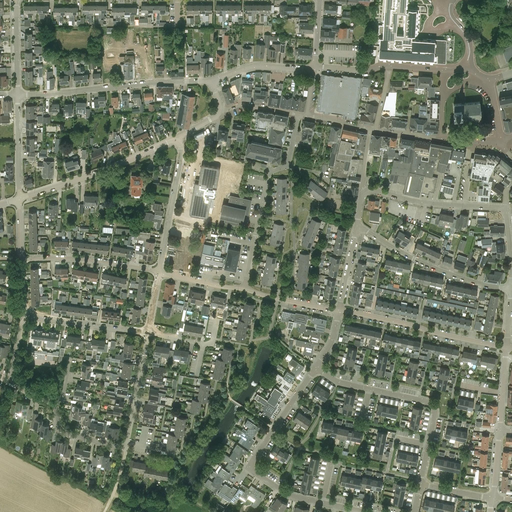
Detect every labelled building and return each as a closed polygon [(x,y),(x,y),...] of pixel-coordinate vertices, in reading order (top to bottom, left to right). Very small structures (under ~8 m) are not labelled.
[(378,33),(383,34),(383,37),(380,37),(379,57),(426,60),(426,62),(444,63),(444,61),(446,41),(443,41),(431,40),(431,39),(427,38),(427,40),(412,39),(412,35),(417,36),(419,10),(406,9),(406,0),(385,0),(383,25),(379,25),(378,33)] [(337,14),(338,5),(324,4),(323,13),(337,14)] [(141,12),(145,12),(145,19),(139,19),(139,25),(147,25),(147,24),(147,17),(147,14),(147,5),(141,5),(141,12)] [(159,5),(159,14),(168,14),(168,7),(166,7),(166,5),(159,5)] [(299,5),(299,7),(295,7),(295,6),(287,6),(287,5),(280,5),(280,14),(287,14),(287,13),(295,13),(295,15),(299,15),(311,15),(311,5),(299,5)] [(323,18),(322,27),(332,27),(332,31),(335,31),(338,31),(338,27),(339,27),(339,25),(335,25),(336,19),(323,18)] [(299,26),(299,29),(299,33),(313,33),(313,24),(300,23),(299,26)] [(338,37),(346,38),(346,28),(339,27),(338,27),(338,31),(338,37)] [(335,31),(332,31),(321,30),(320,40),(334,41),(335,31)] [(511,42),(499,47),(500,50),(502,49),(507,61),(511,58),(511,42)] [(256,44),(255,56),(263,57),(264,47),(263,47),(263,45),(256,44)] [(279,50),(280,44),(273,44),(272,49),(269,49),(268,57),(276,58),(277,50),(279,50)] [(240,53),(241,45),(235,45),(234,50),(231,50),(230,62),(237,62),(237,53),(240,53)] [(253,52),(254,46),(246,45),(246,49),(243,49),(243,57),(250,58),(250,51),(253,52)] [(298,48),(298,49),(295,49),(294,55),(297,55),(297,58),(311,59),(312,50),(298,48)] [(195,64),(192,64),(193,73),(199,73),(198,64),(198,61),(201,61),(201,52),(201,55),(194,55),(195,61),(195,64)] [(204,52),(201,52),(201,61),(201,67),(203,67),(203,73),(211,73),(212,64),(209,64),(209,59),(209,58),(205,58),(204,52)] [(223,68),(225,53),(217,53),(215,67),(223,68)] [(134,57),(123,57),(107,57),(107,65),(123,65),(123,79),(133,78),(133,65),(134,65),(134,57)] [(69,62),(69,70),(64,70),(65,76),(59,77),(60,84),(69,83),(68,76),(71,75),(71,73),(70,62),(69,62)] [(88,75),(84,75),(84,71),(84,66),(83,67),(83,64),(80,65),(80,67),(82,82),(89,81),(88,75)] [(100,72),(101,72),(100,69),(97,70),(97,73),(93,74),(93,80),(101,80),(100,72)] [(171,73),(171,79),(183,79),(183,70),(180,70),(180,73),(171,73)] [(52,78),(52,75),(52,71),(46,71),(46,75),(46,89),(54,89),(54,83),(55,83),(55,79),(54,80),(54,78),(52,78)] [(342,77),(321,75),(316,110),(323,111),(322,113),(329,114),(330,110),(343,112),(342,118),(356,120),(362,79),(342,76),(342,77)] [(232,87),(227,89),(222,91),(228,104),(230,103),(235,101),(231,92),(234,91),(236,95),(239,94),(241,77),(230,82),(232,87)] [(419,77),(418,78),(411,78),(411,82),(415,82),(415,88),(414,89),(424,90),(424,89),(424,88),(425,87),(426,87),(427,86),(430,86),(431,85),(432,84),(432,83),(432,82),(432,81),(432,80),(431,79),(431,77),(419,77)] [(245,83),(245,86),(241,86),(240,94),(242,94),(242,96),(245,99),(250,100),(251,87),(252,87),(253,81),(242,79),(241,83),(245,83)] [(390,92),(397,92),(397,89),(396,89),(396,88),(402,88),(402,82),(396,82),(390,82),(390,92)] [(275,91),(275,94),(272,105),(278,107),(281,95),(282,90),(283,83),(280,83),(278,89),(278,91),(275,91)] [(382,89),(370,87),(370,85),(362,84),(361,96),(365,97),(366,93),(368,94),(369,93),(370,94),(370,96),(380,98),(382,89)] [(172,99),(172,95),(172,87),(157,87),(157,97),(162,97),(162,99),(172,99)] [(292,97),(290,109),(297,110),(300,98),(294,97),(295,93),(296,94),(297,88),(294,88),(292,97)] [(145,99),(148,99),(149,102),(152,101),(152,98),(153,98),(152,92),(144,93),(145,99)] [(386,96),(384,104),(382,114),(394,116),(395,115),(395,116),(402,117),(403,112),(395,111),(397,92),(390,92),(389,92),(388,96),(386,96)] [(286,93),(286,96),(282,95),(280,107),(290,109),(292,97),(288,96),(289,94),(286,93)] [(141,104),(141,101),(141,98),(140,98),(140,94),(133,94),(133,99),(137,99),(137,105),(139,105),(139,112),(144,112),(143,104),(141,104)] [(195,96),(194,96),(185,95),(182,94),(181,96),(176,125),(180,125),(180,126),(189,127),(195,96)] [(506,126),(505,127),(504,127),(505,130),(511,128),(511,101),(511,99),(511,98),(511,95),(504,97),(504,99),(502,100),(501,98),(499,98),(500,106),(502,105),(503,108),(501,108),(502,116),(504,116),(505,118),(503,119),(504,124),(506,124),(506,126)] [(98,97),(98,99),(94,99),(94,108),(99,108),(99,107),(106,107),(105,96),(98,97)] [(300,98),(297,110),(304,112),(306,99),(300,98)] [(439,99),(435,99),(427,99),(427,103),(430,103),(430,113),(430,120),(436,120),(436,117),(438,117),(439,117),(439,108),(439,100),(439,99)] [(4,115),(2,115),(2,116),(2,118),(2,123),(8,123),(8,118),(9,118),(9,115),(9,112),(12,112),(11,101),(3,102),(4,112),(4,115)] [(85,103),(76,102),(76,113),(85,113),(85,103)] [(480,116),(482,115),(482,111),(480,112),(479,102),(466,103),(460,104),(453,105),(455,122),(477,120),(481,119),(480,116)] [(366,106),(365,110),(365,114),(367,114),(367,116),(375,118),(376,112),(378,108),(378,106),(367,103),(366,106)] [(52,104),(52,107),(49,107),(49,114),(53,114),(55,114),(55,111),(59,111),(59,104),(52,104)] [(64,104),(64,108),(62,108),(62,116),(72,116),(72,112),(72,104),(64,104)] [(420,104),(419,117),(419,119),(411,118),(409,130),(437,133),(438,122),(430,121),(430,120),(430,113),(427,113),(427,105),(420,104)] [(273,114),(265,113),(258,112),(257,113),(255,112),(254,117),(257,117),(255,127),(256,127),(255,129),(260,130),(260,128),(266,129),(266,127),(269,128),(270,125),(272,125),(269,142),(281,145),(282,141),(283,141),(284,135),(285,131),(284,131),(286,125),(288,117),(275,114),(274,117),(273,117),(273,114)] [(399,124),(398,129),(406,130),(407,121),(407,118),(407,115),(404,114),(404,117),(399,117),(398,117),(399,124)] [(382,115),(380,122),(389,124),(389,118),(390,116),(382,115)] [(375,118),(367,116),(366,116),(365,124),(373,126),(375,118)] [(390,116),(389,118),(391,119),(391,124),(390,124),(390,125),(389,128),(398,129),(399,124),(398,117),(390,116)] [(154,127),(157,134),(163,132),(161,126),(164,125),(161,119),(157,121),(158,125),(154,127)] [(314,125),(314,123),(305,121),(303,129),(304,129),(312,131),(313,129),(314,129),(314,128),(315,126),(314,125)] [(137,126),(137,127),(143,141),(150,138),(147,132),(144,133),(140,122),(138,123),(137,126)] [(239,124),(237,135),(237,136),(243,137),(244,133),(245,125),(244,125),(244,124),(242,124),(241,124),(239,124)] [(135,129),(136,132),(131,134),(133,138),(136,144),(143,141),(137,127),(135,129)] [(335,134),(334,142),(331,152),(328,165),(330,166),(330,168),(333,169),(334,166),(333,166),(338,144),(338,142),(341,129),(331,127),(330,133),(335,134)] [(312,131),(304,129),(301,141),(303,141),(302,145),(308,146),(308,142),(310,142),(312,131)] [(357,141),(358,132),(343,129),(340,140),(352,143),(353,140),(357,141)] [(225,130),(224,131),(218,130),(217,139),(219,139),(218,144),(221,144),(222,140),(226,140),(228,131),(227,131),(225,130)] [(358,132),(357,141),(355,150),(364,152),(367,134),(358,132)] [(328,142),(327,144),(332,145),(332,142),(334,142),(335,134),(330,133),(328,142)] [(381,145),(383,136),(371,134),(368,153),(380,154),(381,147),(381,145)] [(390,137),(383,136),(381,147),(386,148),(386,150),(385,150),(384,153),(383,154),(382,162),(381,168),(386,169),(388,159),(386,159),(385,158),(387,157),(387,155),(390,137)] [(128,137),(124,138),(126,141),(119,144),(117,141),(120,140),(119,137),(116,138),(121,150),(128,147),(127,144),(131,142),(128,137)] [(397,138),(390,137),(387,155),(394,156),(394,153),(395,149),(390,148),(391,145),(395,146),(397,138)] [(115,146),(111,147),(112,147),(111,145),(107,146),(111,154),(114,153),(121,150),(116,138),(112,139),(115,146)] [(394,160),(393,160),(389,180),(393,181),(393,182),(405,185),(407,178),(408,171),(412,151),(414,140),(401,138),(399,148),(400,148),(399,154),(394,153),(394,156),(394,160)] [(355,143),(352,143),(340,140),(337,158),(346,160),(344,170),(345,170),(344,174),(347,174),(350,162),(351,159),(353,155),(355,143)] [(414,140),(412,151),(408,171),(424,175),(432,176),(436,159),(439,144),(431,143),(431,142),(431,143),(414,140)] [(252,141),(251,143),(248,142),(246,154),(250,155),(250,154),(253,155),(253,156),(257,157),(258,156),(261,156),(260,158),(265,159),(265,157),(268,158),(268,159),(272,160),(272,161),(273,162),(277,162),(277,163),(279,163),(281,156),(280,155),(281,148),(275,146),(252,141)] [(439,144),(436,159),(439,160),(437,171),(444,173),(446,169),(452,146),(444,145),(439,144)] [(452,146),(446,169),(449,169),(451,162),(452,162),(452,158),(461,160),(460,164),(461,164),(461,166),(463,166),(466,149),(452,146)] [(91,157),(91,162),(92,163),(98,160),(98,159),(104,156),(102,151),(101,149),(100,149),(98,150),(97,149),(96,148),(94,148),(92,148),(94,152),(91,154),(92,157),(91,157)] [(493,170),(494,168),(493,167),(500,157),(497,155),(495,156),(493,154),(491,155),(489,153),(487,155),(479,153),(474,153),(470,177),(484,179),(484,181),(492,182),(492,180),(493,178),(489,176),(493,171),(493,170)] [(72,157),(73,160),(65,162),(68,170),(80,166),(78,160),(79,160),(77,155),(72,157)] [(493,170),(493,171),(489,176),(493,178),(499,182),(502,178),(500,176),(502,173),(504,175),(511,166),(501,158),(496,165),(494,167),(495,168),(494,168),(493,170)] [(347,174),(346,180),(347,181),(352,182),(359,183),(360,177),(355,177),(358,163),(350,162),(347,174)] [(166,167),(164,166),(159,166),(158,170),(163,171),(163,172),(169,173),(170,168),(171,168),(171,166),(170,165),(167,164),(166,167)] [(6,177),(4,177),(4,182),(13,182),(13,177),(12,177),(12,165),(6,165),(6,177)] [(189,211),(189,212),(190,213),(190,214),(191,215),(192,215),(205,217),(206,217),(207,217),(208,216),(208,215),(211,197),(215,197),(220,171),(220,170),(219,169),(219,168),(218,167),(217,167),(204,165),(203,165),(202,166),(201,167),(201,168),(199,179),(195,179),(189,211)] [(43,168),(42,177),(52,178),(53,167),(49,167),(49,168),(43,168)] [(407,178),(405,185),(403,194),(420,197),(421,192),(427,194),(428,191),(434,193),(437,178),(432,176),(424,175),(408,171),(407,178)] [(132,185),(131,195),(141,195),(141,186),(142,186),(143,175),(131,175),(131,185),(132,185)] [(27,176),(26,176),(24,177),(25,180),(27,187),(30,186),(30,187),(33,186),(33,185),(31,178),(30,177),(28,178),(27,176)] [(511,179),(508,176),(506,178),(505,177),(502,182),(507,186),(511,179)] [(492,182),(484,181),(482,196),(482,202),(489,202),(490,196),(491,189),(498,195),(503,188),(504,187),(498,183),(499,182),(493,178),(492,180),(492,182)] [(310,192),(316,185),(310,181),(303,190),(305,191),(307,190),(310,192)] [(321,189),(316,185),(310,192),(314,195),(313,197),(314,198),(321,189)] [(346,187),(345,193),(350,194),(357,195),(358,188),(358,186),(351,185),(351,186),(347,185),(347,188),(346,187)] [(327,194),(321,189),(314,198),(317,200),(318,198),(322,201),(327,194)] [(223,204),(220,217),(224,218),(224,222),(237,225),(238,221),(242,222),(244,214),(248,215),(251,200),(230,195),(227,205),(223,204)] [(71,208),(71,211),(77,212),(77,205),(74,205),(74,199),(66,199),(66,208),(71,208)] [(152,199),(152,201),(151,204),(153,205),(152,209),(153,210),(155,211),(154,215),(153,214),(152,214),(140,211),(139,218),(151,221),(151,220),(161,222),(163,211),(158,210),(159,207),(161,207),(162,204),(154,203),(155,201),(154,201),(155,199),(152,199)] [(379,201),(375,201),(369,200),(368,208),(374,208),(374,207),(377,208),(378,206),(379,206),(379,201)] [(49,204),(48,215),(49,215),(55,215),(57,215),(58,204),(49,204)] [(381,216),(379,216),(380,214),(370,212),(369,219),(369,222),(373,223),(378,224),(379,224),(380,221),(381,216)] [(435,221),(435,223),(435,224),(438,224),(439,222),(445,224),(447,215),(440,213),(440,216),(437,215),(436,221),(435,221)] [(457,217),(454,228),(454,231),(456,231),(456,228),(461,230),(462,226),(466,227),(469,216),(460,214),(459,217),(457,217)] [(447,215),(445,224),(451,225),(451,227),(454,228),(455,225),(451,225),(453,216),(447,215)] [(477,218),(477,220),(477,227),(488,227),(488,220),(486,220),(486,218),(477,218)] [(308,223),(308,225),(318,229),(321,223),(312,219),(310,223),(308,223)] [(274,223),(272,230),(283,232),(284,230),(282,230),(283,225),(274,223)] [(318,229),(308,225),(307,227),(308,228),(307,232),(315,236),(318,229)] [(491,226),(490,231),(486,231),(486,237),(491,237),(491,236),(503,236),(503,227),(497,227),(497,225),(494,225),(494,226),(491,226)] [(401,228),(399,229),(397,227),(393,234),(396,235),(394,239),(400,242),(404,234),(401,233),(403,232),(403,230),(403,229),(401,228)] [(272,230),(271,237),(280,238),(281,234),(283,235),(283,232),(272,230)] [(303,236),(302,238),(313,242),(315,236),(307,232),(305,236),(303,236)] [(410,238),(404,234),(400,242),(405,245),(407,242),(410,243),(414,237),(411,235),(410,238)] [(155,242),(150,241),(150,237),(137,236),(137,240),(144,240),(142,246),(145,247),(154,248),(155,245),(154,244),(155,242)] [(280,238),(271,237),(270,244),(280,246),(281,244),(279,243),(280,238)] [(313,242),(302,238),(301,240),(303,241),(301,245),(310,249),(313,242)] [(497,251),(504,251),(503,243),(496,244),(496,243),(492,243),(491,239),(481,240),(482,248),(496,247),(497,251)] [(420,252),(423,245),(417,243),(414,250),(420,252)] [(204,244),(202,253),(199,266),(222,268),(224,268),(236,271),(240,251),(229,248),(226,258),(220,257),(221,251),(215,250),(214,256),(210,255),(212,245),(204,244)] [(423,245),(420,252),(425,255),(429,248),(423,245)] [(126,248),(125,255),(132,256),(133,249),(126,248)] [(434,251),(429,248),(425,255),(431,257),(434,251)] [(444,250),(442,255),(445,256),(442,263),(450,265),(452,259),(447,257),(449,252),(444,250)] [(144,252),(136,251),(136,253),(144,255),(143,258),(152,260),(153,254),(144,252)] [(440,253),(434,251),(431,257),(437,260),(440,253)] [(497,251),(497,254),(492,255),(492,257),(495,259),(495,260),(497,259),(497,258),(505,257),(504,251),(497,251)] [(456,261),(454,267),(462,270),(464,264),(461,263),(463,257),(458,255),(456,261)] [(266,263),(276,265),(277,263),(275,262),(276,257),(267,256),(266,263)] [(468,259),(466,266),(469,267),(467,270),(476,273),(478,274),(479,270),(477,269),(477,268),(473,267),(475,261),(472,260),(468,259)] [(398,262),(396,269),(396,273),(402,274),(402,270),(404,263),(398,262)] [(266,263),(264,269),(273,271),(274,267),(276,267),(276,265),(266,263)] [(264,269),(263,276),(274,279),(274,276),(272,276),(273,271),(264,269)] [(485,272),(484,281),(499,283),(500,280),(501,280),(503,272),(495,271),(494,274),(485,272)] [(108,283),(110,275),(103,273),(101,281),(108,283)] [(274,279),(263,276),(261,283),(270,285),(271,281),(273,281),(274,279)] [(437,277),(435,285),(441,286),(443,278),(437,277)] [(166,283),(165,290),(173,292),(174,284),(166,283)] [(382,292),(383,289),(376,288),(375,295),(378,296),(379,291),(382,292)] [(173,292),(165,290),(163,298),(167,298),(166,303),(167,303),(167,302),(176,304),(177,297),(172,296),(173,292)] [(195,303),(198,292),(190,290),(188,301),(195,303)] [(205,294),(198,292),(195,303),(203,305),(205,294)] [(212,295),(211,304),(210,306),(212,307),(212,305),(217,306),(219,297),(212,295)] [(219,297),(217,306),(222,307),(222,309),(224,309),(224,307),(226,298),(219,297)] [(167,302),(167,303),(166,306),(163,305),(161,313),(165,314),(165,317),(169,318),(169,315),(171,307),(183,309),(184,305),(176,304),(167,302)] [(294,321),(295,314),(283,311),(281,320),(288,322),(287,327),(292,328),(294,321)] [(295,314),(294,321),(301,323),(299,332),(304,333),(305,329),(308,315),(295,313),(295,314)] [(315,331),(321,332),(324,333),(326,320),(319,318),(312,317),(311,322),(316,323),(315,331)] [(189,325),(185,324),(183,334),(185,335),(186,333),(189,334),(191,325),(192,321),(189,321),(189,325)] [(0,331),(3,332),(2,337),(8,338),(10,331),(6,330),(8,325),(0,322),(0,331)] [(191,325),(189,334),(189,336),(191,336),(192,334),(195,335),(197,326),(198,322),(195,322),(195,326),(191,325)] [(197,326),(195,335),(195,337),(197,337),(198,335),(201,336),(202,332),(204,333),(206,322),(204,322),(203,323),(201,323),(201,327),(197,326)] [(347,332),(347,336),(343,335),(342,342),(348,343),(349,337),(351,326),(345,325),(344,332),(347,332)] [(351,326),(349,337),(351,337),(352,334),(356,334),(357,327),(351,326)] [(37,346),(39,330),(36,329),(36,331),(32,330),(30,338),(33,339),(32,345),(37,346)] [(315,331),(305,329),(304,333),(311,335),(309,342),(314,344),(318,344),(321,332),(315,331)] [(44,340),(45,332),(41,332),(42,330),(39,330),(37,346),(41,346),(42,340),(44,340)] [(47,340),(46,347),(50,348),(52,332),(49,331),(49,333),(45,332),(44,340),(47,340)] [(381,332),(375,331),(371,348),(378,350),(379,347),(375,346),(376,341),(375,341),(376,339),(379,339),(381,332)] [(52,332),(50,348),(54,348),(55,342),(58,342),(59,334),(55,334),(55,332),(52,332)] [(67,339),(64,339),(63,346),(66,346),(66,344),(73,344),(74,336),(68,335),(67,339)] [(74,336),(73,344),(79,345),(79,348),(82,348),(83,341),(80,341),(80,337),(74,336)] [(309,342),(296,339),(290,338),(289,343),(295,344),(304,346),(302,354),(311,356),(314,344),(309,342)] [(88,342),(87,349),(93,350),(93,347),(97,348),(99,339),(92,339),(91,343),(88,342)] [(105,340),(99,339),(97,348),(102,348),(101,351),(107,352),(108,345),(104,344),(105,340)] [(426,356),(425,360),(429,361),(430,353),(430,351),(434,352),(435,345),(429,344),(428,351),(426,356)] [(0,346),(0,355),(6,357),(9,346),(5,345),(4,347),(0,346)] [(160,355),(159,356),(158,357),(157,363),(153,362),(152,365),(159,367),(161,358),(161,355),(163,346),(156,345),(154,354),(160,355)] [(170,348),(163,346),(161,355),(166,356),(165,359),(170,360),(172,351),(169,350),(170,348)] [(123,355),(118,354),(116,354),(115,358),(118,358),(122,359),(126,360),(127,356),(131,357),(132,350),(124,349),(123,355)] [(175,351),(172,351),(170,360),(174,361),(175,358),(180,358),(182,350),(175,349),(175,351)] [(453,349),(451,359),(451,356),(457,357),(459,350),(453,349)] [(182,350),(180,358),(185,359),(185,362),(189,363),(191,354),(188,354),(189,351),(182,350)] [(468,361),(470,353),(463,351),(462,354),(460,354),(458,361),(462,362),(462,359),(468,361)] [(476,354),(470,353),(468,361),(473,362),(473,364),(477,365),(478,358),(476,357),(476,354)] [(291,358),(292,357),(288,354),(285,358),(290,361),(289,363),(290,364),(289,364),(289,365),(289,366),(289,367),(289,368),(290,369),(291,370),(289,372),(294,376),(297,378),(304,367),(297,363),(298,362),(292,358),(291,358)] [(478,358),(477,365),(480,366),(486,367),(486,365),(488,356),(482,355),(481,358),(478,358)] [(486,365),(486,367),(491,368),(495,369),(497,361),(494,361),(495,358),(488,356),(486,365)] [(118,358),(115,358),(109,357),(108,361),(120,362),(119,365),(123,365),(122,369),(131,371),(132,364),(122,362),(122,359),(118,358)] [(214,358),(216,358),(215,362),(211,361),(211,363),(215,364),(224,366),(224,363),(226,363),(227,361),(214,358)] [(82,370),(90,371),(91,365),(95,365),(96,362),(88,360),(88,364),(82,363),(81,370),(82,370)] [(153,375),(162,377),(162,373),(165,374),(166,368),(160,367),(159,370),(153,369),(152,375),(153,376),(153,375)] [(131,371),(122,369),(122,373),(118,372),(117,376),(129,378),(131,371)] [(384,371),(375,369),(374,374),(383,376),(383,375),(388,376),(388,377),(390,378),(391,372),(384,371)] [(91,371),(90,371),(82,370),(81,376),(86,377),(86,380),(93,381),(94,378),(90,377),(91,371)] [(294,376),(289,372),(287,371),(283,377),(292,384),(294,381),(292,379),(294,376)] [(292,384),(283,377),(277,373),(274,378),(282,383),(278,389),(282,392),(285,394),(292,384)] [(153,376),(152,382),(158,383),(158,386),(159,386),(160,386),(164,387),(165,382),(162,381),(162,377),(153,375),(153,376)] [(126,389),(127,382),(118,381),(117,388),(118,388),(126,389)] [(200,388),(208,390),(210,390),(211,387),(209,387),(209,383),(197,381),(196,383),(200,384),(200,388)] [(76,390),(83,391),(84,391),(85,388),(89,388),(89,385),(89,383),(83,382),(83,385),(77,384),(76,390)] [(316,395),(321,387),(316,384),(311,392),(316,395)] [(208,390),(200,388),(196,387),(195,389),(199,390),(198,393),(208,396),(209,396),(209,393),(207,393),(208,390)] [(282,392),(278,389),(275,387),(270,394),(271,394),(279,399),(281,401),(283,398),(280,395),(282,392)] [(321,387),(316,395),(320,398),(325,390),(321,387)] [(400,393),(417,396),(419,390),(402,387),(400,393)] [(118,388),(117,394),(126,396),(127,389),(126,389),(118,388)] [(158,390),(153,389),(150,388),(149,394),(150,394),(162,396),(162,393),(158,392),(158,390)] [(83,391),(76,390),(74,390),(74,396),(79,397),(79,400),(85,401),(85,399),(86,399),(87,395),(83,395),(83,391)] [(325,390),(320,398),(324,400),(329,393),(325,390)] [(208,396),(198,393),(195,393),(194,395),(198,396),(197,399),(203,401),(208,402),(208,399),(206,399),(207,396),(208,396)] [(267,401),(261,397),(258,394),(255,399),(258,401),(266,407),(262,413),(269,418),(277,407),(267,401)] [(271,394),(267,401),(277,407),(279,404),(276,402),(279,399),(271,394)] [(115,397),(107,395),(110,396),(110,399),(113,400),(113,401),(115,401),(114,406),(122,408),(123,402),(120,401),(121,398),(115,397)] [(203,401),(197,399),(192,398),(192,402),(188,401),(187,404),(191,404),(201,407),(201,406),(200,406),(200,403),(202,403),(203,401)] [(21,412),(23,403),(23,402),(16,401),(15,407),(12,406),(11,413),(17,414),(17,411),(21,412)] [(78,401),(77,406),(72,405),(71,411),(72,411),(84,414),(85,413),(85,411),(81,410),(82,407),(83,402),(78,401)] [(23,403),(21,412),(21,413),(24,413),(24,417),(30,418),(31,411),(28,410),(29,404),(23,403)] [(152,414),(153,410),(156,410),(157,405),(151,404),(150,407),(144,406),(143,412),(144,412),(152,414)] [(485,409),(485,413),(496,414),(497,406),(490,405),(489,410),(485,409)] [(113,412),(111,411),(107,411),(106,414),(110,415),(118,416),(118,413),(121,414),(122,408),(114,406),(113,412)] [(72,411),(71,417),(81,419),(81,415),(85,416),(84,420),(83,425),(87,426),(89,414),(85,413),(84,414),(72,411)] [(144,412),(143,419),(149,420),(149,423),(154,424),(155,419),(152,418),(153,414),(152,414),(144,412)] [(297,422),(302,415),(298,412),(293,419),(297,422)] [(41,429),(42,424),(42,420),(36,419),(37,414),(33,413),(31,425),(34,425),(34,428),(40,429),(41,429)] [(496,414),(485,413),(485,416),(488,417),(488,421),(495,422),(496,414)] [(89,414),(87,426),(90,426),(89,431),(95,432),(98,420),(95,420),(94,423),(91,422),(91,419),(89,418),(89,414)] [(307,418),(302,415),(297,422),(302,425),(307,418)] [(307,418),(302,425),(306,428),(311,420),(307,418)] [(243,429),(241,431),(252,439),(252,438),(259,428),(253,424),(253,423),(247,419),(244,424),(249,427),(246,431),(243,429)] [(95,432),(95,433),(101,434),(102,430),(105,430),(107,423),(98,421),(98,420),(95,432)] [(107,423),(105,430),(104,436),(115,438),(117,429),(110,427),(111,421),(107,421),(107,423)] [(323,421),(321,429),(320,429),(319,433),(321,433),(322,431),(326,432),(328,422),(323,421)] [(41,429),(40,429),(39,434),(45,435),(45,440),(49,441),(51,433),(47,433),(49,426),(42,424),(41,429)] [(241,431),(239,430),(237,432),(239,434),(238,435),(244,439),(240,445),(241,447),(247,451),(255,440),(252,438),(252,439),(241,431)] [(179,435),(169,433),(168,433),(168,437),(164,436),(163,438),(167,439),(178,441),(176,440),(177,437),(178,437),(179,435)] [(61,450),(62,443),(62,442),(56,441),(55,446),(52,446),(51,452),(55,453),(55,449),(61,450)] [(62,443),(61,450),(60,451),(66,452),(65,456),(69,457),(70,451),(67,450),(68,444),(62,443)] [(241,447),(240,445),(237,443),(232,450),(233,450),(241,456),(243,452),(245,454),(247,451),(241,447)] [(275,455),(280,448),(276,445),(271,452),(275,455)] [(81,456),(83,450),(83,448),(75,447),(73,458),(77,459),(77,456),(81,456)] [(280,448),(275,455),(280,459),(284,451),(280,448)] [(83,450),(81,456),(81,458),(85,459),(84,461),(88,462),(90,451),(83,450)] [(233,450),(229,457),(239,463),(241,460),(239,459),(241,456),(233,450)] [(284,451),(280,459),(284,461),(289,454),(284,451)] [(474,455),(478,455),(480,455),(480,459),(486,460),(487,453),(478,452),(478,451),(474,451),(474,455)] [(502,458),(508,459),(508,455),(511,455),(511,451),(503,451),(502,458)] [(103,455),(103,454),(96,453),(95,459),(93,458),(91,465),(97,466),(97,467),(101,467),(101,464),(103,455)] [(229,457),(223,453),(220,458),(228,463),(224,469),(229,472),(232,474),(239,463),(229,457)] [(109,457),(103,455),(101,464),(105,465),(104,468),(110,469),(111,463),(108,462),(109,457)] [(135,455),(134,460),(130,459),(129,465),(133,465),(132,469),(138,470),(140,462),(137,461),(138,456),(135,455)] [(222,467),(217,473),(224,479),(225,479),(229,472),(224,469),(222,467)] [(511,479),(507,479),(508,476),(507,476),(508,472),(504,472),(504,475),(502,475),(502,482),(507,483),(511,483),(511,480),(511,481),(511,479)] [(213,480),(213,481),(211,484),(216,487),(215,487),(220,490),(222,487),(220,485),(224,479),(217,473),(213,480)] [(507,483),(502,482),(501,490),(510,491),(510,487),(506,487),(507,483)] [(222,487),(220,490),(220,491),(218,494),(229,502),(231,500),(237,489),(233,486),(232,488),(225,483),(222,487)] [(241,484),(237,489),(231,500),(234,501),(236,498),(237,499),(241,494),(247,498),(249,495),(252,491),(241,484)] [(252,491),(249,495),(255,499),(251,505),(256,508),(265,495),(254,488),(252,491)] [(277,498),(275,500),(274,500),(270,506),(276,510),(277,510),(277,508),(282,502),(282,501),(277,498)] [(277,508),(277,510),(277,509),(282,511),(287,505),(282,502),(277,508)]
